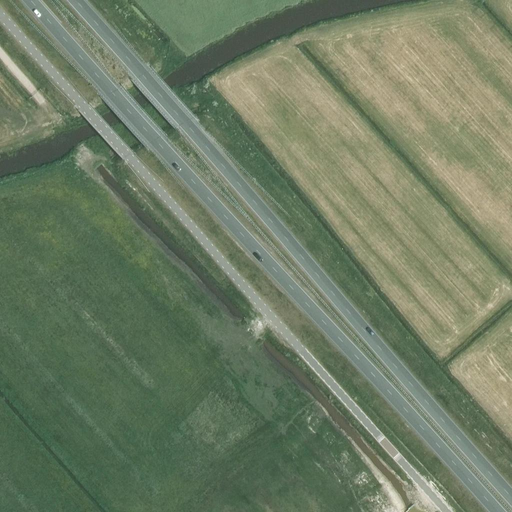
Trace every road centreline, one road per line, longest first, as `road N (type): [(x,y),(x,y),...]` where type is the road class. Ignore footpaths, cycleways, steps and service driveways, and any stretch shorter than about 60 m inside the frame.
road 1 (trunk): [(28,0),(496,511)]
road 2 (unclassified): [(445,511),(0,15)]
road 3 (trunk): [(511,497),(74,0)]
